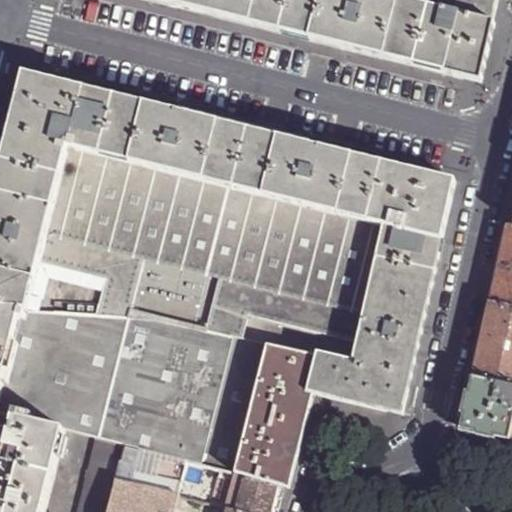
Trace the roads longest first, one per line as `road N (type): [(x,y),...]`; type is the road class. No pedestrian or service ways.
road 1 (residential): [(7,16),(502,141)]
road 2 (residential): [(502,141),(429,450)]
road 3 (residential): [(429,450),(406,453),(317,511)]
